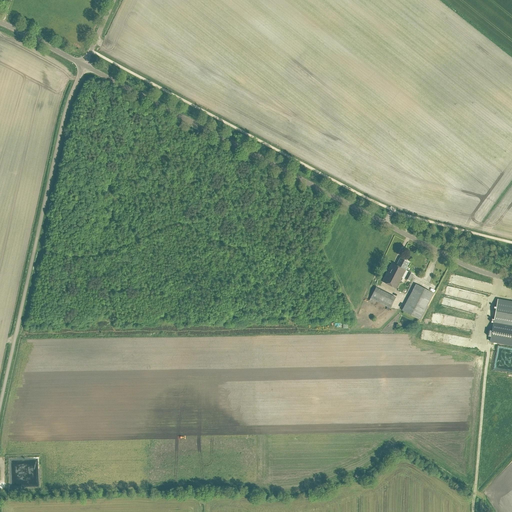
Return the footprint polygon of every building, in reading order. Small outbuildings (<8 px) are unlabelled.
[(409,262),(399,258),(395,265),(391,263),(382,282),(396,289),(402,277),(410,281),(413,275),(405,271),(409,262)] [(426,274),(432,276),(435,268),(429,266),(426,274)] [(434,294),(416,284),(402,311),(420,320),(434,294)] [(374,301),(387,307),(386,309),(389,311),(396,298),(376,287),(369,301),(373,303),(374,301)] [(445,298),(477,304),(478,296),(446,291),(445,298)] [(493,324),(490,343),(511,346),(511,301),(498,299),(493,324)] [(453,328),(454,320),(440,319),(439,327),(453,328)]
